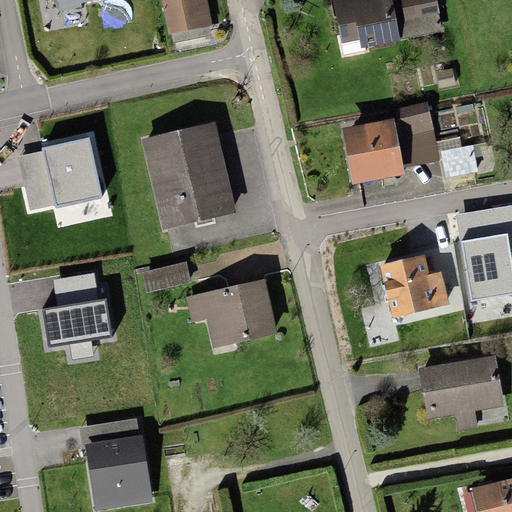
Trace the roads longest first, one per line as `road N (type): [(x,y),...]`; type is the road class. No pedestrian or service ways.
road 1 (residential): [(362,511),(253,54)]
road 2 (residential): [(23,101),(253,54)]
road 3 (residential): [(0,304),(30,511)]
